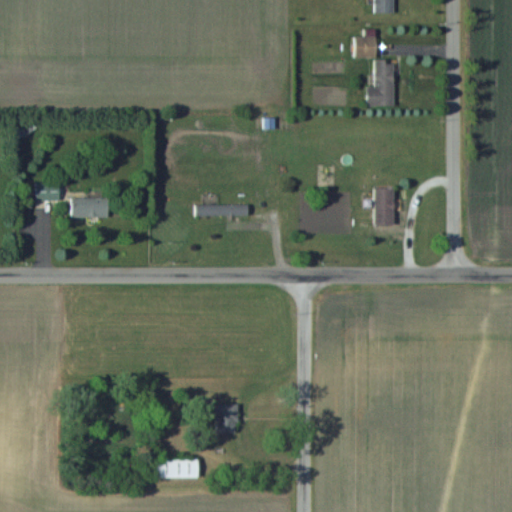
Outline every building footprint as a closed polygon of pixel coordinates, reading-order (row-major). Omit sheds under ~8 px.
[(372,0),(372,12),(391,12),(391,0),(372,0)] [(373,36),(351,36),(351,57),(373,57),(373,36)] [(391,106),(391,60),(372,60),(372,86),(363,86),(363,106),(391,106)] [(33,127),(29,120),(13,131),(17,138),(33,127)] [(56,182),(33,182),(33,200),(56,200),(56,182)] [(390,187),(371,187),(371,224),(390,224),(390,187)] [(105,217),(105,197),(68,197),(68,217),(105,217)] [(245,215),(245,205),(192,205),(192,215),(245,215)] [(211,404),(211,433),(234,433),(234,404),(211,404)] [(151,459),(151,478),(194,478),(194,459),(151,459)]
